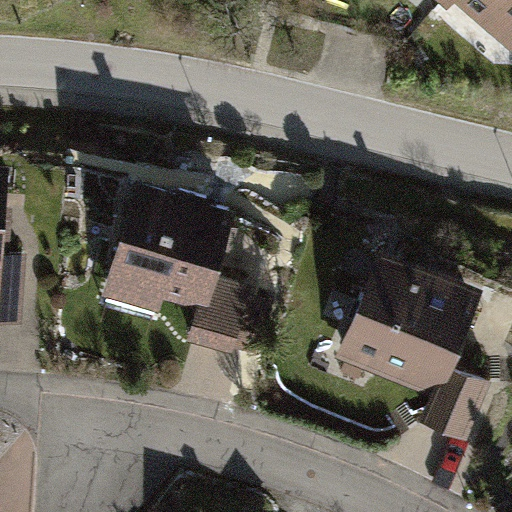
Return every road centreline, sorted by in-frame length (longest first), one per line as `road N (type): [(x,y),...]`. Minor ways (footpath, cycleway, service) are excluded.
road 1 (residential): [(0,64),(109,72),(511,161)]
road 2 (residential): [(397,511),(336,475),(103,402),(0,392)]
